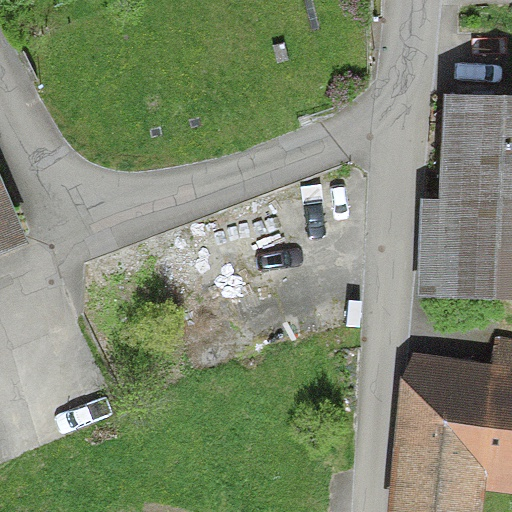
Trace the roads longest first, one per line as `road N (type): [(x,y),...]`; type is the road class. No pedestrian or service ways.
road 1 (residential): [(0,71),(67,186),(107,206),(152,204),(327,145),(409,106)]
road 2 (residential): [(409,106),(368,408),(365,511)]
